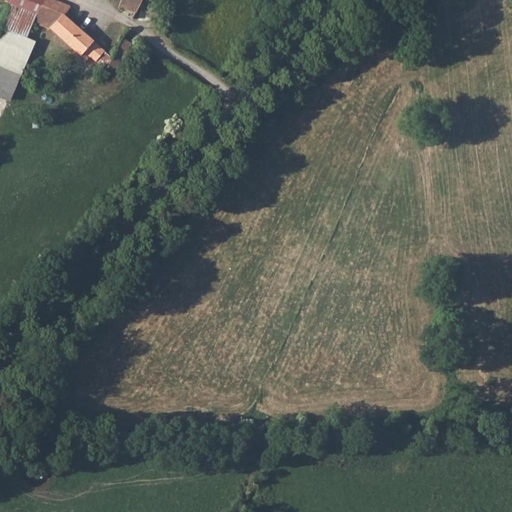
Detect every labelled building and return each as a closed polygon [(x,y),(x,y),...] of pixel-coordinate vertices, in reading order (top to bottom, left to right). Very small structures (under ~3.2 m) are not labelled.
[(39,13),(57,20),(49,30),(79,57),(93,42),(63,15),(71,7),(52,0),(11,0),(10,3),(13,4),(39,13)] [(120,0),(118,8),(135,14),(141,0),(120,0)] [(29,38),(39,13),(13,4),(3,28),(0,36),(0,96),(13,102),(24,75),(37,42),(29,38)] [(122,37),(106,68),(113,72),(118,63),(125,66),(136,45),(122,37)] [(102,52),(92,43),(81,56),(92,66),(102,52)] [(95,62),(104,68),(111,58),(102,52),(95,62)]
